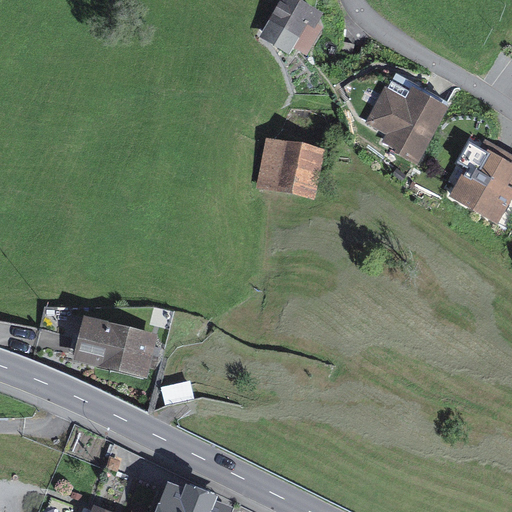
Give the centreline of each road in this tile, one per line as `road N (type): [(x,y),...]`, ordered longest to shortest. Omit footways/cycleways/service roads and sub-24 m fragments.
road 1 (secondary): [(320,511),(0,366)]
road 2 (residential): [(511,113),(373,24),(353,0)]
